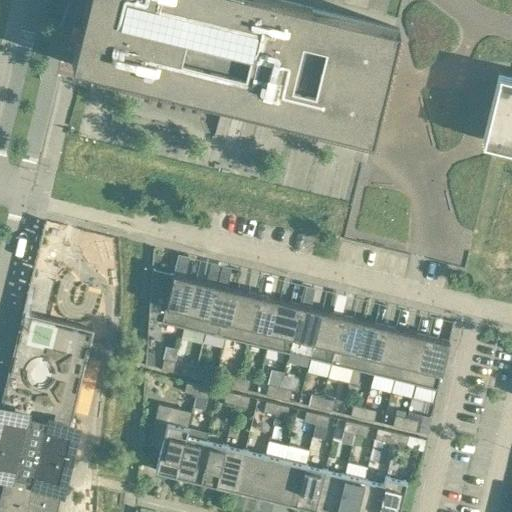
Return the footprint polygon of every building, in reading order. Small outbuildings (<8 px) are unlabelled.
[(399,28),(312,7),(282,0),(87,0),(72,65),(82,68),(93,70),(222,102),(232,104),(241,106),(246,108),(271,114),(372,138),(399,28)] [(511,84),(509,84),(496,136),(511,139),(511,84)] [(173,273),(153,268),(150,310),(163,313),(161,321),(184,326),(194,284),(195,278),(173,273)] [(216,284),(216,283),(195,278),(194,284),(184,326),(205,332),(216,284)] [(237,288),(216,283),(216,284),(205,332),(226,337),(236,295),(237,288)] [(258,294),(258,293),(237,288),(236,295),(226,337),(247,342),(258,294)] [(279,299),(258,293),(258,294),(247,342),(268,347),(278,305),(279,299)] [(300,305),(301,304),(279,299),(278,305),(268,347),(289,352),(300,305)] [(322,309),(301,304),(300,305),(289,352),(310,357),(320,315),(322,309)] [(343,314),(322,309),(320,315),(310,357),(331,363),(343,315),(343,314)] [(22,312),(0,401),(0,472),(4,473),(0,490),(0,511),(55,511),(62,487),(77,426),(70,424),(94,329),(29,313),(24,312),(22,312)] [(331,363),(352,368),(364,319),(343,314),(343,315),(331,363)] [(352,368),(373,373),(385,324),(364,319),(352,368)] [(373,373),(370,385),(391,390),(394,378),(406,329),(385,324),(373,373)] [(415,383),(427,335),(406,329),(394,378),(415,383)] [(415,383),(437,388),(449,340),(448,340),(427,335),(415,383)] [(164,358),(161,369),(173,371),(175,361),(164,358)] [(182,374),(194,377),(196,366),(184,363),(182,374)] [(208,369),(196,366),(194,377),(205,379),(208,369)] [(224,384),(236,387),(238,376),(226,373),(224,384)] [(250,379),(238,376),(236,387),(247,390),(250,379)] [(184,392),(195,394),(198,384),(186,381),(184,392)] [(266,394),(278,397),(280,386),(268,383),(266,394)] [(210,387),(198,384),(195,394),(207,397),(210,387)] [(292,389),(280,386),(278,397),(289,400),(292,389)] [(223,401),(235,404),(238,393),(226,391),(223,401)] [(249,396),(238,393),(235,404),(247,407),(249,396)] [(308,404),(320,407),(323,397),(311,394),(308,404)] [(334,399),(323,397),(320,407),(332,410),(334,399)] [(263,411),(275,414),(277,403),(266,400),(263,411)] [(148,444),(161,447),(155,470),(168,473),(176,475),(191,411),(158,403),(148,444)] [(289,406),(277,403),(275,414),(286,417),(289,406)] [(350,415),(362,418),(365,407),(353,404),(350,415)] [(376,410),(365,407),(362,418),(374,421),(376,410)] [(303,421),(315,424),(317,413),(306,410),(303,421)] [(329,416),(317,413),(315,424),(326,426),(329,416)] [(392,425),(404,428),(407,417),(395,414),(392,425)] [(418,420),(407,417),(404,428),(416,431),(418,420)] [(343,430),(354,433),(357,423),(345,420),(343,430)] [(369,425),(357,423),(354,433),(366,436),(369,425)] [(187,427),(176,475),(177,475),(184,477),(195,480),(205,439),(207,432),(188,427),(187,427)] [(382,440),(394,443),(397,432),(385,429),(382,440)] [(408,435),(397,432),(394,443),(406,446),(408,435)] [(195,480),(207,483),(214,484),(215,485),(225,444),(205,439),(195,480)] [(215,485),(217,485),(223,487),(235,490),(245,449),(225,444),(215,485)] [(254,494),(255,494),(265,454),(245,449),(235,490),(247,492),(254,494)] [(255,494),(256,495),(263,496),(275,499),(285,459),(265,454),(255,494)] [(305,464),(285,459),(275,499),(287,502),(294,504),(295,504),(305,464)] [(295,504),(296,505),(303,506),(315,509),(325,469),(305,464),(295,504)] [(335,511),(345,473),(325,469),(315,509),(327,511),(326,511),(335,511)] [(356,511),(364,478),(345,473),(335,511),(356,511)] [(399,511),(407,480),(386,475),(384,483),(377,511),(399,511)] [(364,478),(356,511),(377,511),(384,483),(383,483),(364,478)]
